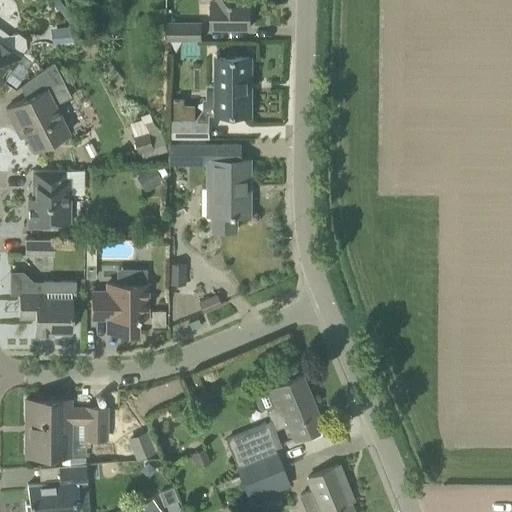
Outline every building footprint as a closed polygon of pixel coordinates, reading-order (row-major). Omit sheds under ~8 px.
[(211,0),(211,27),(251,27),(251,10),(249,10),(248,0),(211,0)] [(201,38),(201,23),(168,23),(168,38),(201,38)] [(10,34),(0,26),(0,82),(20,55),(27,47),(26,38),(19,33),(10,34)] [(73,27),(51,29),(52,44),(74,42),(73,27)] [(250,114),(250,58),(217,57),(217,114),(250,114)] [(68,132),(53,104),(70,95),(53,61),(19,85),(25,97),(5,107),(14,124),(20,136),(25,134),(33,149),(68,132)] [(136,137),(156,126),(148,112),(129,123),(136,137)] [(209,121),(195,121),(172,121),(172,137),(209,137),(209,121)] [(250,161),(250,159),(223,159),(223,143),(170,143),(170,165),(207,165),(207,217),(212,217),(212,231),(237,231),(237,215),(250,215),(250,192),(247,192),(248,161),(250,161)] [(65,179),(65,169),(33,169),(33,185),(35,185),(35,197),(27,197),(27,225),(48,225),(48,220),(69,220),(70,179),(65,179)] [(53,255),(54,239),(25,238),(25,254),(53,255)] [(167,262),(167,286),(183,286),(183,262),(167,262)] [(42,279),(42,293),(19,293),(19,317),(35,317),(35,330),(71,331),(72,298),(75,298),(75,280),(42,279)] [(147,314),(147,283),(107,283),(107,291),(92,291),(92,317),(107,317),(107,331),(137,331),(137,318),(139,315),(147,314)] [(164,326),(164,310),(152,310),(151,326),(164,326)] [(252,394),(257,407),(262,409),(267,407),(272,419),(225,438),(243,482),(281,467),(267,432),(289,423),(295,438),(323,427),(301,375),(252,394)] [(26,454),(72,454),(72,423),(85,423),(85,437),(106,437),(106,407),(69,407),(70,399),(48,399),(45,396),(36,396),(33,398),(26,399),(26,454)] [(136,459),(158,450),(149,430),(127,439),(136,459)] [(75,511),(73,481),(87,480),(86,463),(61,465),(58,465),(59,479),(45,480),(46,482),(28,484),(29,502),(25,503),(26,511),(75,511)] [(353,511),(344,490),(348,489),(338,464),(307,477),(312,489),(299,495),(305,511),(353,511)] [(250,501),(288,485),(281,467),(243,482),(250,501)] [(152,498),(135,511),(162,511),(163,511),(152,498)]
